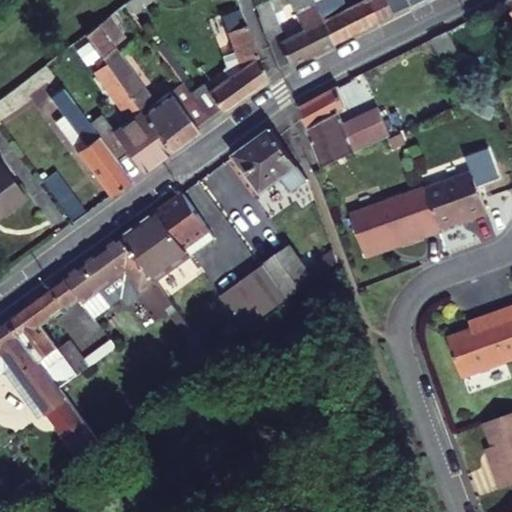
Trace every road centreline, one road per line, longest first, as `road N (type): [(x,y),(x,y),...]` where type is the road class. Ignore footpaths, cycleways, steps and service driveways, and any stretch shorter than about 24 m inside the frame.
road 1 (tertiary): [(0,301),(294,84),(462,0)]
road 2 (residential): [(511,249),(422,284),(400,316),(401,343),(460,511)]
